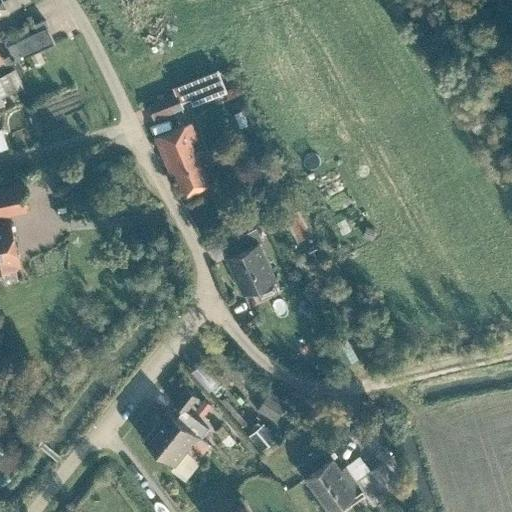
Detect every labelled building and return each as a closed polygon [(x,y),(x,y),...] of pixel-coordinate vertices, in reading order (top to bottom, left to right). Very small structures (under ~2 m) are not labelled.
[(0,0),(0,19),(12,13),(4,0),(0,0)] [(7,0),(12,8),(27,0),(7,0)] [(0,70),(25,58),(56,44),(49,27),(33,34),(29,26),(22,29),(23,30),(4,39),(7,47),(8,46),(12,54),(5,57),(0,48),(0,70)] [(188,45),(134,69),(145,93),(199,68),(188,45)] [(26,87),(17,68),(0,76),(0,108),(8,106),(4,98),(26,87)] [(189,88),(196,103),(214,95),(208,80),(189,88)] [(150,106),(156,120),(186,108),(176,85),(163,90),(166,99),(150,106)] [(156,138),(171,173),(177,171),(187,195),(213,184),(200,153),(206,151),(194,122),(156,138)] [(0,128),(0,150),(10,147),(3,127),(0,128)] [(0,214),(32,207),(25,178),(0,183),(0,214)] [(290,220),(294,227),(307,219),(303,213),(302,214),(298,206),(287,212),(291,220),(290,220)] [(0,279),(21,275),(18,264),(23,263),(13,214),(0,216),(0,279)] [(245,295),(246,294),(250,303),(264,296),(260,288),(280,279),(263,242),(264,241),(258,228),(236,238),(243,251),(228,258),(245,295)] [(125,277),(130,289),(140,285),(135,273),(125,277)] [(368,340),(362,354),(375,360),(381,346),(368,340)] [(139,439),(171,464),(183,449),(195,458),(206,443),(199,437),(207,427),(184,410),(192,399),(197,403),(193,409),(201,415),(209,404),(202,398),(200,399),(195,396),(183,386),(171,402),(178,408),(172,416),(163,409),(139,439)] [(272,388),(261,404),(279,417),(290,401),(272,388)] [(340,501),(342,504),(362,490),(372,504),(392,492),(379,463),(378,462),(354,479),(343,463),(338,466),(330,456),(301,476),(325,511),(340,501)] [(247,511),(242,503),(226,511),(247,511)]
